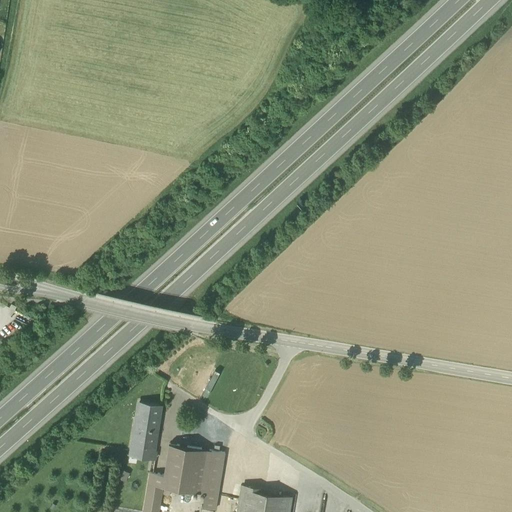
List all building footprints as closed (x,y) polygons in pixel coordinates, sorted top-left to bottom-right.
[(160,405),(140,402),(135,432),(134,432),(132,442),(151,445),(153,435),(156,436),(158,423),(157,423),(160,405)] [(132,442),(130,453),(138,455),(138,457),(140,458),(143,458),(145,458),(146,456),(156,458),(157,451),(154,451),(155,445),(151,445),(132,442)] [(211,449),(169,443),(164,474),(149,472),(142,511),(158,511),(163,486),(204,492),(211,449)] [(225,452),(211,449),(204,492),(218,495),(225,452)] [(264,488),(242,485),(237,511),(288,511),(291,496),(263,492),(264,488)] [(218,495),(204,492),(202,506),(216,508),(218,495)]
